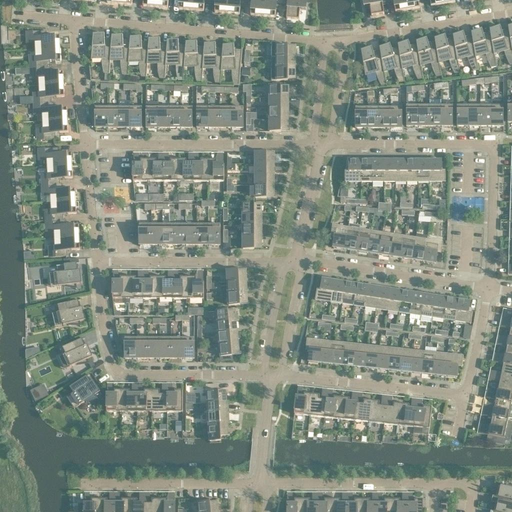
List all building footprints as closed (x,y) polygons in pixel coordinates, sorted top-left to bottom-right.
[(168,0),(155,0),(155,7),(167,8),(168,0)] [(179,0),(178,9),(191,10),(191,0),(179,0)] [(204,0),(191,0),(191,10),(203,11),(204,0)] [(215,0),(214,12),(227,13),(227,0),(215,0)] [(240,1),(246,2),(245,0),(227,0),(227,13),(239,14),(240,1)] [(263,16),(263,0),(245,0),(246,2),(251,2),(250,15),(263,16)] [(263,0),(263,16),(275,17),(276,9),(276,4),(282,5),(282,0),(263,0)] [(282,0),(282,5),(287,5),(286,18),(299,20),(300,9),(306,10),(306,0),(282,0)] [(386,0),(362,0),(364,6),(370,5),(371,16),(384,14),(382,1),(386,0)] [(392,0),(395,12),(407,10),(405,0),(392,0)] [(405,0),(407,10),(419,8),(418,0),(405,0)] [(489,29),(490,33),(490,32),(494,54),(504,51),(505,54),(506,58),(507,61),(509,65),(511,64),(511,50),(509,29),(508,29),(501,31),(500,27),(496,29),(496,27),(489,29)] [(471,32),(471,35),(472,35),(475,57),(476,57),(485,54),(486,57),(488,61),(489,64),(491,68),(496,67),(494,54),(490,32),(490,33),(483,34),(482,30),(478,32),(478,30),(471,32)] [(46,31),(29,32),(29,38),(35,38),(35,50),(60,48),(59,36),(46,37),(46,31)] [(453,35),(453,39),(454,38),(457,60),(467,57),(468,60),(469,64),(471,67),(472,71),(478,70),(476,57),(475,57),(472,35),(471,35),(465,37),(464,33),(460,35),(459,33),(452,35),(453,35)] [(109,74),(110,60),(112,39),(111,39),(104,38),(104,35),(100,35),(100,34),(93,34),(91,60),(92,60),(92,59),(102,58),(102,62),(102,66),(103,69),(104,73),(109,74)] [(128,75),(129,61),(128,61),(130,41),(123,40),(123,37),(118,37),(118,35),(111,36),(111,39),(112,39),(110,60),(120,59),(120,63),(120,67),(121,71),(122,75),(128,75)] [(434,39),(435,41),(439,63),(449,60),(450,63),(451,67),(452,70),(454,74),(460,73),(457,60),(454,38),(453,39),(446,40),(445,36),(441,38),(441,36),(434,38),(434,39)] [(146,76),(147,63),(149,42),(148,42),(141,42),(141,38),(137,38),(137,37),(130,37),(130,41),(128,61),(129,61),(139,61),(139,65),(139,69),(140,72),(141,76),(146,76)] [(149,42),(147,63),(157,62),(157,66),(158,70),(158,74),(159,77),(165,78),(166,64),(165,64),(167,44),(160,43),(160,39),(155,39),(149,39),(148,42),(149,42)] [(416,41),(416,44),(417,44),(420,66),(421,65),(430,63),(431,66),(432,70),(434,73),(436,77),(441,76),(439,63),(435,41),(428,43),(427,39),(423,41),(422,39),(416,41)] [(167,44),(165,64),(166,64),(176,64),(176,68),(176,71),(177,75),(178,79),(183,79),(184,66),(186,45),(185,45),(178,45),(178,40),(174,40),(167,40),(167,41),(167,44)] [(186,45),(184,66),(194,65),(194,69),(195,73),(195,77),(196,80),(202,81),(203,67),(202,67),(204,47),(197,46),(197,42),(193,42),(186,42),(185,45),(186,45)] [(398,45),(398,47),(402,69),(412,66),(413,69),(414,73),(416,76),(417,80),(423,79),(421,65),(420,66),(417,44),(416,44),(409,46),(408,42),(404,44),(404,42),(397,44),(398,45)] [(204,47),(202,67),(203,67),(213,67),(213,71),(213,74),(214,78),(214,82),(220,82),(221,69),(223,49),(222,49),(215,48),(215,43),(211,44),(204,44),(204,47)] [(221,69),(231,68),(231,72),(232,76),(232,80),(233,83),(239,84),(242,47),(241,47),(241,49),(234,50),(234,46),(230,46),(230,45),(223,45),(222,49),(223,49),(221,69)] [(379,48),(380,50),(384,72),(393,69),(394,72),(396,76),(397,79),(399,83),(405,82),(402,69),(398,47),(391,49),(390,45),(386,47),(386,45),(379,47),(379,48)] [(276,46),(276,57),(295,57),(295,46),(276,46)] [(36,61),(32,61),(33,68),(50,67),(48,67),(47,62),(61,61),(60,48),(35,50),(36,61)] [(380,50),(373,52),(372,48),(368,50),(367,48),(361,50),(365,76),(366,75),(366,74),(375,72),(376,75),(377,79),(379,82),(381,86),(386,85),(384,72),(380,50)] [(276,57),(276,68),(295,68),(295,57),(276,57)] [(50,67),(33,68),(33,74),(38,74),(39,85),(64,84),(63,72),(50,72),(50,67)] [(242,68),(241,75),(250,76),(251,69),(242,68)] [(276,68),(271,68),(271,80),(276,80),(287,80),(287,77),(294,77),(294,78),(295,78),(295,68),(276,68)] [(39,97),(36,97),(36,104),(53,103),(53,102),(51,103),(51,97),(64,97),(64,84),(39,85),(39,97)] [(269,86),(269,97),(288,98),(288,86),(269,86)] [(269,97),(269,108),(288,108),(288,98),(269,97)] [(53,103),(36,104),(37,110),(42,110),(43,121),(67,120),(67,108),(54,108),(53,103)] [(406,126),(418,126),(418,106),(406,106),(406,126)] [(418,126),(429,126),(429,106),(418,106),(418,126)] [(429,126),(441,126),(441,106),(429,106),(429,126)] [(441,106),(441,126),(453,126),(453,106),(441,106)] [(457,126),(468,126),(468,106),(457,106),(457,126)] [(468,126),(480,126),(480,106),(468,106),(468,126)] [(480,126),(491,126),(491,106),(480,106),(480,126)] [(491,106),(491,126),(503,126),(503,106),(491,106)] [(95,128),(107,128),(107,107),(95,107),(95,128)] [(107,128),(118,128),(118,107),(107,107),(107,128)] [(118,128),(130,128),(130,107),(118,107),(118,128)] [(130,107),(130,128),(142,128),(142,107),(130,107)] [(146,128),(158,128),(158,107),(146,107),(146,128)] [(158,128),(169,128),(169,107),(158,107),(158,128)] [(169,128),(180,128),(180,107),(169,107),(169,128)] [(180,107),(180,128),(192,128),(192,107),(180,107)] [(196,128),(208,128),(208,107),(196,107),(196,128)] [(208,128),(219,128),(220,107),(208,107),(208,128)] [(219,128),(231,128),(231,107),(220,107),(219,128)] [(231,107),(231,128),(243,128),(243,107),(231,107)] [(269,108),(269,119),(288,119),(288,108),(269,108)] [(355,128),(367,128),(367,108),(355,108),(355,114),(352,114),(351,124),(355,123),(355,128)] [(367,128),(379,128),(379,108),(367,108),(367,128)] [(379,128),(390,128),(390,108),(379,108),(379,128)] [(390,108),(390,128),(402,128),(402,108),(390,108)] [(288,119),(269,119),(269,132),(284,132),(284,129),(287,129),(288,129),(288,119)] [(43,133),(40,133),(40,140),(55,139),(55,133),(68,133),(67,120),(43,121),(43,133)] [(58,148),(41,149),(41,156),(47,155),(47,167),(72,166),(71,153),(58,154),(58,148)] [(255,153),(255,164),(274,164),(274,153),(255,153)] [(147,186),(148,186),(148,160),(140,160),(140,164),(133,164),(133,181),(147,181),(147,186)] [(150,181),(163,181),(163,164),(156,164),(156,160),(148,160),(148,186),(150,186),(150,181)] [(177,186),(178,186),(178,160),(170,160),(170,164),(163,164),(163,181),(177,181),(177,186)] [(180,181),(193,181),(193,164),(186,164),(186,160),(178,160),(178,186),(180,186),(180,181)] [(207,186),(208,186),(208,160),(200,160),(200,164),(193,164),(193,181),(207,181),(207,186)] [(208,160),(208,186),(210,186),(210,181),(224,181),(224,164),(216,164),(216,160),(208,160)] [(345,182),(361,182),(361,161),(360,161),(360,163),(358,163),(358,161),(349,161),(349,172),(345,172),(345,182)] [(361,182),(372,182),(372,161),(372,163),(370,163),(370,161),(361,161),(361,182)] [(372,182),(384,182),(384,161),(383,161),(383,163),(381,163),(381,161),(372,161),(372,182)] [(384,182),(395,182),(395,161),(394,161),(394,163),(392,163),(392,161),(384,161),(384,182)] [(395,182),(406,182),(406,161),(406,163),(404,163),(404,161),(395,161),(395,182)] [(406,182),(418,182),(418,161),(417,161),(417,163),(415,163),(415,161),(406,161),(406,182)] [(418,182),(429,182),(429,161),(429,163),(427,163),(427,161),(418,161),(418,182)] [(429,182),(444,182),(445,182),(445,172),(441,172),(441,161),(440,161),(440,163),(438,163),(438,161),(429,161),(429,182)] [(255,164),(255,175),(274,175),(274,164),(255,164)] [(48,178),(44,178),(45,185),(61,184),(60,184),(59,179),(72,178),(72,166),(47,167),(48,178)] [(255,175),(255,185),(274,185),(274,175),(255,175)] [(61,184),(45,185),(45,191),(50,191),(51,203),(75,202),(75,189),(62,190),(61,184)] [(274,185),(255,185),(255,198),(270,198),(270,195),(272,195),(274,195),(274,185)] [(51,214),(48,214),(48,221),(65,220),(63,220),(63,215),(76,214),(75,202),(51,203),(51,214)] [(242,204),(242,215),(261,215),(261,204),(242,204)] [(242,215),(242,226),(261,226),(261,215),(242,215)] [(65,220),(48,221),(49,227),(54,227),(54,239),(79,237),(79,225),(65,226),(65,220)] [(139,245),(151,245),(151,224),(139,224),(139,245)] [(151,245),(162,245),(162,224),(151,224),(151,245)] [(162,245),(174,245),(174,224),(162,224),(162,245)] [(174,245),(185,245),(185,224),(174,224),(174,245)] [(185,245),(197,245),(197,224),(185,224),(185,245)] [(197,245),(208,245),(208,225),(197,224),(197,245)] [(208,225),(208,245),(220,245),(220,225),(208,225)] [(242,226),(242,237),(261,237),(261,226),(242,226)] [(336,248),(345,249),(348,229),(332,226),(331,236),(335,237),(333,248),(334,248),(334,246),(336,246),(336,248)] [(347,250),(356,251),(359,230),(348,229),(345,249),(345,250),(345,247),(347,248),(347,250)] [(358,252),(367,253),(370,232),(359,230),(356,251),(357,249),(359,249),(358,252)] [(370,253),(378,255),(382,234),(370,232),(367,253),(368,253),(368,251),(370,251),(370,253)] [(381,255),(390,256),(393,236),(382,234),(378,255),(379,255),(379,252),(381,253),(381,255)] [(415,260),(423,262),(427,241),(428,236),(416,234),(415,239),(412,260),(413,260),(413,258),(415,258),(415,260)] [(392,257),(401,258),(404,237),(393,236),(390,256),(390,257),(390,254),(393,255),(392,257)] [(55,250),(52,250),(52,257),(67,256),(67,250),(80,250),(79,237),(54,239),(55,250)] [(261,237),(242,237),(242,249),(254,249),(254,246),(260,246),(260,247),(261,247),(261,237)] [(403,259),(412,260),(415,239),(404,237),(401,258),(402,256),(404,256),(403,259)] [(427,241),(423,262),(424,262),(424,259),(426,260),(426,262),(435,264),(437,252),(440,253),(441,253),(442,243),(427,241)] [(58,273),(52,273),(53,287),(64,285),(64,287),(75,288),(76,290),(76,284),(82,283),(81,274),(80,270),(78,270),(78,264),(79,264),(79,263),(56,266),(56,267),(57,267),(58,273)] [(227,271),(227,282),(246,281),(245,270),(227,271)] [(126,303),(128,303),(128,277),(120,277),(120,281),(112,281),(112,299),(126,299),(126,303)] [(129,299),(143,299),(143,281),(136,281),(136,277),(128,277),(128,303),(129,303),(129,299)] [(156,303),(158,303),(158,277),(150,277),(150,281),(143,281),(143,299),(156,299),(156,303)] [(159,299),(173,299),(173,281),(166,281),(166,277),(158,277),(158,303),(159,303),(159,299)] [(186,303),(188,303),(188,277),(180,277),(180,281),(173,281),(173,299),(186,299),(186,303)] [(188,277),(188,303),(189,303),(189,299),(203,299),(203,281),(196,281),(196,277),(188,277)] [(315,300),(331,302),(334,281),(333,283),(331,283),(332,281),(322,279),(321,290),(317,290),(315,300)] [(227,282),(228,293),(246,292),(246,289),(248,289),(248,282),(246,282),(246,281),(227,282)] [(331,302),(342,304),(345,283),(344,285),(342,285),(343,283),(334,281),(331,302)] [(342,304),(353,306),(357,285),(356,285),(356,287),(354,287),(354,284),(345,283),(342,304)] [(353,306),(365,307),(368,286),(367,286),(367,289),(365,288),(365,286),(357,285),(353,306)] [(365,307),(376,309),(379,288),(378,290),(376,290),(377,288),(368,286),(365,307)] [(376,309),(387,311),(390,290),(390,292),(387,292),(388,289),(379,288),(376,309)] [(387,311),(398,313),(402,292),(401,292),(401,294),(399,294),(399,291),(390,290),(387,311)] [(246,292),(228,293),(228,305),(240,305),(239,302),(246,302),(247,302),(246,292)] [(398,313),(410,314),(413,293),(412,293),(412,296),(410,295),(410,293),(402,292),(398,313)] [(409,318),(420,320),(424,295),(423,297),(421,297),(422,295),(413,293),(410,314),(409,318)] [(431,323),(432,318),(435,297),(435,299),(433,299),(433,296),(424,295),(420,320),(420,321),(431,323)] [(432,318),(443,320),(447,299),(446,299),(446,301),(444,300),(444,298),(435,297),(432,318)] [(443,320),(455,321),(458,300),(457,300),(457,303),(455,302),(455,300),(447,299),(443,320)] [(60,312),(54,313),(57,327),(68,324),(68,325),(80,325),(80,327),(81,327),(79,321),(85,320),(83,311),(82,307),(81,307),(79,301),(81,301),(81,300),(58,306),(59,306),(60,312)] [(458,300),(455,321),(470,324),(472,314),(471,314),(468,313),(470,302),(469,302),(468,304),(466,304),(467,302),(458,300)] [(216,312),(217,323),(236,321),(235,310),(216,312)] [(499,327),(511,329),(511,320),(511,321),(501,319),(500,326),(499,326),(499,327)] [(217,323),(218,334),(237,332),(236,321),(217,323)] [(471,338),(472,325),(465,324),(464,337),(471,338)] [(495,344),(507,347),(507,346),(511,347),(511,329),(509,338),(507,339),(498,337),(496,344),(495,344)] [(237,333),(237,332),(218,334),(219,345),(238,343),(237,339),(239,339),(239,333),(237,333)] [(61,356),(66,369),(76,364),(77,365),(88,363),(89,364),(87,359),(92,357),(89,348),(87,349),(83,340),(84,339),(84,338),(63,348),(64,348),(66,354),(61,356)] [(125,359),(137,359),(136,338),(125,338),(125,359)] [(137,359),(148,359),(148,338),(136,338),(137,359)] [(148,359),(159,359),(159,338),(148,338),(148,359)] [(159,359),(171,359),(171,338),(159,338),(159,359)] [(171,359),(182,359),(182,338),(171,338),(171,359)] [(182,338),(182,359),(194,359),(194,338),(182,338)] [(311,362),(320,363),(322,342),(307,340),(306,350),(310,350),(308,362),(309,362),(309,359),(312,360),(311,362)] [(323,363),(331,364),(334,343),(322,342),(320,363),(321,363),(321,361),(323,361),(323,363)] [(238,343),(219,345),(221,361),(232,360),(231,353),(237,353),(239,353),(238,351),(240,351),(240,344),(238,344),(238,343)] [(334,364),(343,365),(345,344),(334,343),(331,364),(332,364),(332,362),(334,362),(334,364)] [(345,366),(354,367),(356,345),(345,344),(343,365),(343,363),(346,363),(345,366)] [(357,367),(365,368),(368,347),(356,345),(354,367),(355,367),(355,364),(357,364),(357,367)] [(491,362),(503,365),(503,364),(511,365),(511,347),(507,346),(507,347),(505,355),(503,357),(494,355),(493,361),(492,361),(491,362)] [(368,368),(377,369),(379,348),(368,347),(365,368),(366,368),(366,365),(368,366),(368,368)] [(379,369),(388,370),(390,349),(379,348),(377,369),(377,367),(380,367),(379,369)] [(391,370),(399,371),(402,350),(390,349),(388,370),(389,370),(389,368),(391,368),(391,370)] [(402,372),(411,373),(413,352),(402,350),(399,371),(400,371),(400,369),(402,369),(402,372)] [(413,373),(422,374),(424,353),(413,352),(411,373),(412,370),(414,371),(413,373)] [(425,374),(433,375),(436,354),(424,353),(422,374),(423,374),(423,372),(425,372),(425,374)] [(436,375),(445,376),(447,355),(436,354),(433,375),(434,375),(434,373),(436,373),(436,375)] [(447,355),(445,376),(445,374),(448,374),(447,376),(457,377),(458,366),(461,367),(462,367),(463,357),(447,355)] [(488,380),(499,382),(500,382),(511,384),(511,365),(503,364),(503,365),(501,373),(499,374),(490,372),(489,379),(488,379),(488,380)] [(74,393),(68,396),(76,408),(85,402),(86,402),(96,399),(97,400),(98,400),(95,395),(100,392),(95,384),(93,385),(88,377),(89,376),(89,375),(70,388),(74,393)] [(484,398),(496,400),(511,403),(511,399),(511,384),(500,382),(499,382),(498,391),(496,392),(487,390),(485,397),(484,397),(484,398)] [(35,400),(49,395),(45,384),(32,388),(35,400)] [(206,386),(207,403),(226,402),(225,391),(218,391),(218,385),(206,386)] [(106,412),(122,412),(122,390),(114,390),(114,394),(106,394),(106,412)] [(122,412),(137,412),(137,394),(129,394),(129,390),(122,390),(122,412)] [(137,412),(152,412),(152,390),(144,390),(144,394),(137,394),(137,412)] [(152,412),(167,412),(167,394),(160,394),(160,390),(152,390),(152,412)] [(167,394),(167,412),(182,412),(182,390),(174,390),(174,394),(167,394)] [(294,414),(309,416),(312,394),(304,393),(303,398),(296,397),(294,414)] [(309,416),(324,418),(326,400),(319,399),(319,395),(312,394),(309,416)] [(324,418),(339,419),(341,397),(334,397),(333,401),(326,400),(324,418)] [(339,419),(354,421),(356,403),(349,403),(349,398),(341,397),(339,419)] [(354,421),(369,422),(371,401),(364,400),(363,404),(356,403),(354,421)] [(480,415),(492,418),(492,417),(511,421),(511,420),(511,419),(508,418),(511,403),(496,400),(494,408),(492,410),(483,408),(481,415),(480,414),(480,415)] [(369,422),(384,424),(386,406),(379,406),(379,402),(371,401),(369,422)] [(228,403),(226,403),(226,402),(207,403),(208,414),(227,412),(226,409),(228,409),(228,403)] [(384,424),(399,425),(401,404),(393,403),(393,407),(386,406),(384,424)] [(399,425),(414,427),(416,410),(408,409),(409,405),(401,404),(399,425)] [(416,410),(414,427),(413,433),(422,434),(422,428),(429,429),(431,407),(423,406),(423,410),(416,410)] [(229,413),(227,414),(227,412),(208,414),(208,424),(227,423),(227,420),(229,419),(229,413)] [(492,417),(492,418),(490,426),(488,427),(479,426),(478,432),(477,432),(477,433),(494,437),(493,441),(503,443),(507,423),(511,423),(511,421),(492,417)] [(227,423),(208,424),(209,442),(221,441),(221,440),(220,440),(220,436),(220,433),(226,433),(228,433),(227,423)] [(493,495),(492,495),(511,500),(511,480),(495,480),(493,487),(498,488),(496,496),(493,495)] [(491,510),(490,510),(498,511),(511,511),(511,500),(492,495),(491,502),(496,503),(494,511),(491,510)] [(99,511),(99,499),(92,499),(91,503),(84,503),(83,511),(99,511)] [(114,511),(114,503),(107,503),(107,499),(99,499),(99,511),(114,511)] [(129,511),(129,499),(122,499),(122,503),(114,503),(114,511),(129,511)] [(144,511),(144,503),(137,503),(137,499),(129,499),(129,511),(144,511)] [(159,511),(159,499),(151,499),(151,503),(144,503),(144,511),(159,511)] [(159,499),(159,511),(174,511),(175,503),(167,503),(167,499),(159,499)] [(301,511),(302,499),(294,499),(294,503),(286,503),(286,511),(301,511)] [(316,511),(317,503),(310,503),(310,499),(302,499),(301,511),(316,511)] [(331,511),(332,499),(324,499),(324,503),(317,503),(316,511),(331,511)] [(346,511),(347,503),(340,503),(340,499),(332,499),(331,511),(346,511)] [(361,511),(362,499),(354,499),(354,503),(347,503),(346,511),(361,511)] [(376,511),(377,503),(370,504),(370,499),(362,499),(361,511),(376,511)] [(391,511),(392,499),(384,499),(384,503),(377,503),(376,511),(391,511)] [(406,511),(407,504),(400,504),(400,499),(392,499),(391,511),(406,511)] [(407,504),(406,511),(422,511),(422,499),(414,499),(414,504),(407,504)] [(198,503),(199,511),(217,511),(217,502),(198,503)]
